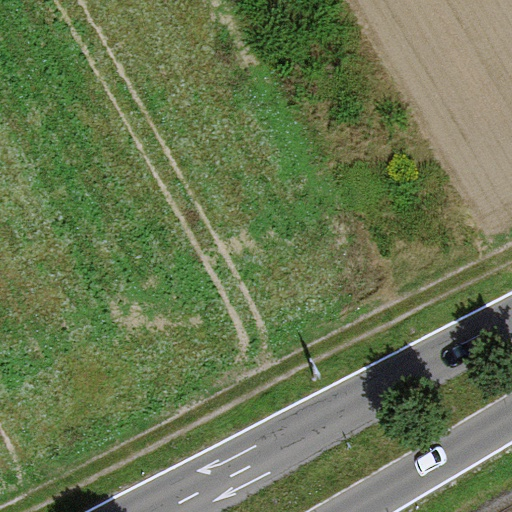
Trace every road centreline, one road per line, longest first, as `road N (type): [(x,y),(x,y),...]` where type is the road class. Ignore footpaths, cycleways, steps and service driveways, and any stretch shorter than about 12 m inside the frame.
road 1 (track): [(511,263),(32,511)]
road 2 (primary): [(511,322),(155,511)]
road 3 (primary): [(364,511),(511,426)]
